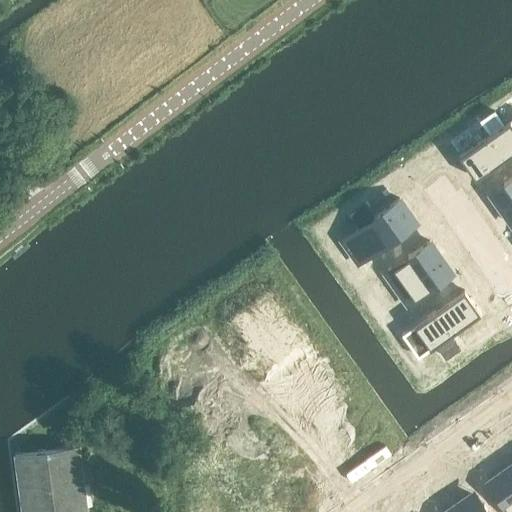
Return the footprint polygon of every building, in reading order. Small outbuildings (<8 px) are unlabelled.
[(490,133),(460,155),(468,166),(476,177),(505,157),(511,152),(511,118),(505,123),(495,110),(481,120),(490,133)] [(415,163),(404,171),(415,187),(427,179),(415,163)] [(504,183),(496,189),(504,199),(498,203),(511,222),(511,176),(504,183)] [(356,230),(343,239),(359,261),(371,252),(372,252),(416,221),(400,198),(374,216),(364,203),(351,212),(360,226),(356,229),(356,230)] [(408,256),(389,270),(402,288),(398,291),(404,299),(404,300),(407,304),(440,281),(439,281),(447,275),(439,265),(445,261),(430,240),(408,256)] [(435,309),(402,333),(418,355),(436,343),(446,357),(460,347),(450,334),(481,311),(470,297),(464,289),(436,310),(435,309)] [(23,511),(88,511),(80,444),(16,452),(23,511)] [(511,511),(511,471),(509,467),(488,482),(503,503),(504,503),(510,511),(511,511)] [(464,499),(445,511),(489,511),(484,504),(478,497),(468,504),(464,499)]
